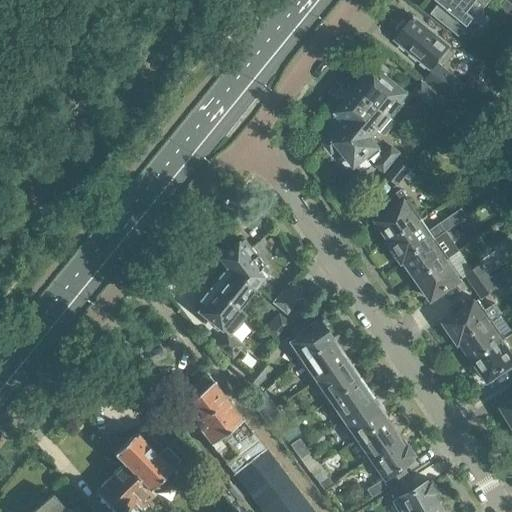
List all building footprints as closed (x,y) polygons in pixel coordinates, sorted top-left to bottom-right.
[(436,0),(440,2),(431,13),(460,37),(475,19),(476,20),(491,0),(436,0)] [(400,34),(395,40),(431,69),(438,60),(445,65),(456,53),(449,47),(450,46),(414,17),(409,23),(406,20),(397,31),(400,34)] [(471,143),(507,97),(511,91),(511,84),(484,62),(477,70),(480,72),(468,87),(439,63),(425,81),(447,100),(471,143)] [(364,76),(354,88),(388,115),(406,93),(376,68),(374,70),(373,69),(366,78),(364,76)] [(421,81),(413,92),(431,107),(439,96),(421,81)] [(338,112),(344,117),(370,138),(377,129),(384,135),(396,121),(388,115),(354,88),(345,99),(347,101),(338,112)] [(454,115),(449,105),(444,108),(449,118),(454,115)] [(381,152),(370,138),(344,117),(338,112),(331,121),(337,126),(335,129),(336,130),(325,143),(332,152),(339,146),(355,166),(365,158),(368,162),(381,152)] [(393,145),(384,155),(393,162),(401,152),(393,145)] [(384,155),(375,165),(383,172),(393,162),(384,155)] [(399,160),(385,176),(397,186),(410,169),(399,160)] [(377,220),(391,241),(391,242),(422,220),(402,190),(375,208),(381,217),(377,220)] [(403,263),(405,261),(404,260),(467,216),(460,207),(440,221),(429,229),(422,220),(391,242),(391,241),(389,242),(403,263)] [(404,260),(405,261),(407,264),(406,266),(410,272),(413,272),(418,280),(459,252),(457,249),(454,243),(443,250),(436,240),(448,232),(468,217),(467,216),(404,260)] [(465,275),(466,277),(474,288),(492,275),(491,274),(511,258),(511,232),(494,244),(497,248),(479,260),(481,264),(472,270),(465,275)] [(220,258),(228,268),(254,289),(265,274),(259,268),(264,265),(257,255),(255,257),(243,241),(233,248),(230,249),(225,252),(225,254),(220,258)] [(432,300),(466,277),(465,275),(472,270),(459,252),(418,280),(424,288),(423,290),(427,296),(429,296),(432,300)] [(511,264),(493,277),(492,275),(474,288),(482,299),(498,288),(501,292),(511,283),(511,264)] [(210,287),(238,309),(238,308),(254,289),(228,268),(220,278),(217,279),(210,287)] [(282,290),(272,303),(286,314),(305,292),(291,281),(290,281),(292,283),(285,292),(282,290)] [(244,313),(238,308),(238,309),(210,287),(204,295),(204,298),(195,308),(221,330),(226,334),(244,313)] [(460,344),(462,342),(492,321),(502,314),(496,304),(486,312),(478,300),(445,323),(460,344)] [(265,330),(278,340),(291,324),(278,314),(265,330)] [(334,339),(333,337),(325,326),(328,324),(322,315),(293,334),(284,340),(290,351),(293,349),(302,362),(334,339)] [(492,321),(462,342),(464,345),(463,348),(467,353),(469,353),(474,359),(505,338),(492,321)] [(511,333),(505,339),(505,338),(474,359),(480,369),(480,372),(483,377),(486,377),(489,381),(511,364),(511,333)] [(231,359),(234,356),(241,347),(226,334),(215,346),(231,359)] [(311,372),(317,380),(345,360),(339,352),(341,350),(334,339),(302,362),(309,373),(311,372)] [(234,356),(231,359),(225,367),(242,389),(254,373),(234,356)] [(263,360),(254,373),(242,389),(250,398),(273,368),(263,360)] [(318,387),(327,399),(328,401),(361,378),(354,368),(351,370),(345,360),(317,380),(320,385),(318,387)] [(191,418),(206,436),(237,412),(207,373),(191,384),(199,394),(182,406),(191,418)] [(368,389),(361,378),(328,401),(336,412),(339,411),(344,419),(372,400),(366,391),(368,389)] [(268,413),(276,407),(270,398),(261,404),(268,413)] [(378,408),(372,400),(344,419),(348,425),(345,426),(355,440),(388,418),(380,407),(378,408)] [(511,401),(503,407),(511,422),(511,401)] [(276,407),(268,413),(274,422),(282,416),(276,407)] [(314,511),(237,412),(206,436),(264,511),(314,511)] [(359,441),(370,458),(399,439),(393,430),(395,428),(388,418),(355,440),(357,443),(359,441)] [(295,421),(281,430),(288,440),(302,431),(295,421)] [(114,453),(123,463),(150,490),(151,489),(181,460),(167,445),(158,454),(136,432),(114,453)] [(295,452),(304,446),(299,438),(290,444),(295,452)] [(390,488),(409,477),(403,467),(412,459),(411,458),(415,456),(408,445),(404,447),(399,439),(370,458),(374,464),(372,466),(381,478),(366,489),(371,497),(388,486),(390,488)] [(304,446),(295,452),(300,459),(310,453),(304,446)] [(323,462),(309,471),(324,490),(334,483),(328,474),(331,472),(323,462)] [(156,495),(151,489),(150,490),(123,463),(94,492),(114,511),(128,511),(136,504),(141,510),(156,495)] [(415,488),(409,477),(390,488),(391,490),(386,493),(391,502),(393,501),(399,511),(402,510),(403,511),(423,511),(438,504),(433,496),(437,493),(430,482),(427,484),(426,482),(415,488)] [(31,511),(68,511),(53,494),(31,511)]
